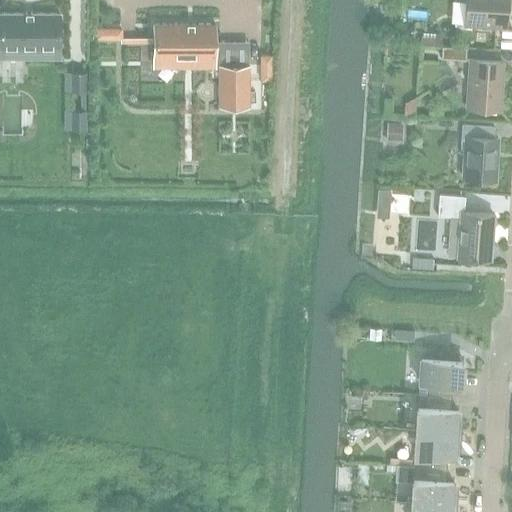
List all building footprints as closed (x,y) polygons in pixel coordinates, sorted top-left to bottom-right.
[(504,26),(505,0),(465,0),(464,23),(504,26)] [(59,56),(59,11),(0,11),(0,45),(27,46),(27,56),(59,56)] [(214,55),(214,22),(153,22),(153,55),(214,55)] [(465,58),(466,46),(441,44),(441,57),(465,58)] [(499,107),(502,60),(469,58),(466,105),(499,107)] [(248,104),(248,64),(219,64),(218,104),(248,104)] [(495,178),(497,136),(493,136),(494,124),(462,122),(460,145),(464,145),(462,176),(495,178)] [(489,257),(493,212),(464,210),(465,194),(438,192),(437,214),(460,216),(457,255),(489,257)] [(418,392),(451,394),(451,382),(459,382),(460,371),(459,371),(460,354),(438,353),(437,357),(420,356),(418,392)] [(450,407),(451,394),(418,392),(416,428),(461,431),(461,430),(460,430),(461,419),(457,419),(457,408),(450,407)] [(461,432),(461,431),(416,428),(414,464),(446,466),(447,454),(454,454),(455,443),(459,444),(460,432),(461,432)] [(445,479),(446,466),(414,464),(411,500),(456,503),(456,502),(455,502),(456,490),(452,491),(453,479),(445,479)] [(456,504),(456,503),(411,500),(410,511),(454,511),(455,504),(456,504)]
